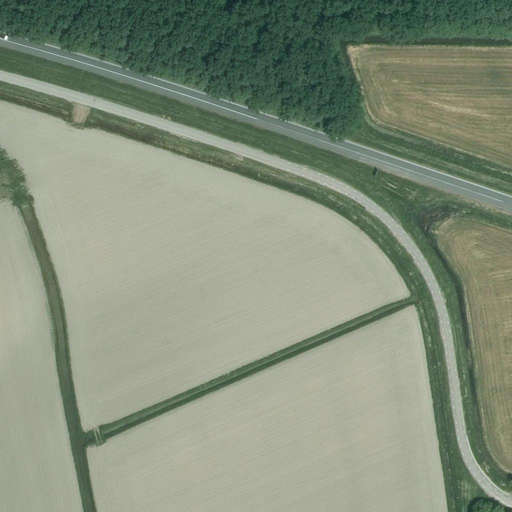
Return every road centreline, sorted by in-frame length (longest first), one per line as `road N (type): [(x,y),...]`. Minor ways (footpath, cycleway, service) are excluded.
road 1 (unclassified): [(511,504),(464,452),(439,304),(411,249),(371,206),(287,166),(0,75)]
road 2 (motorway): [(0,35),(511,201)]
